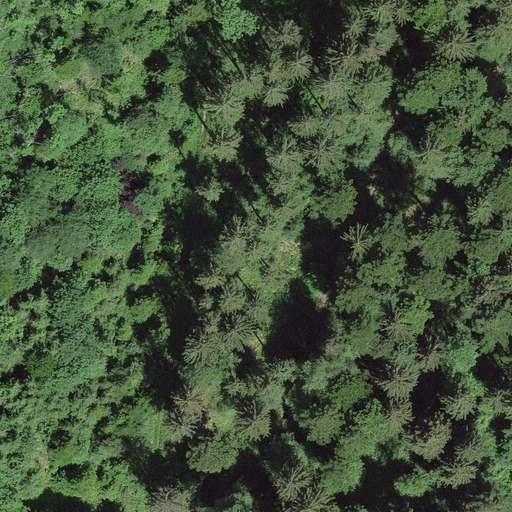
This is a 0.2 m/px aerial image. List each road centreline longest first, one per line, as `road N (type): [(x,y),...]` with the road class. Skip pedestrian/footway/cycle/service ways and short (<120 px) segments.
road 1 (track): [(256,511),(283,381),(439,0)]
road 2 (track): [(222,0),(141,511)]
